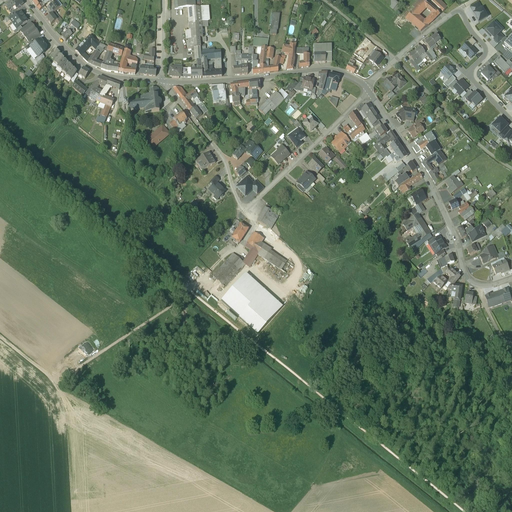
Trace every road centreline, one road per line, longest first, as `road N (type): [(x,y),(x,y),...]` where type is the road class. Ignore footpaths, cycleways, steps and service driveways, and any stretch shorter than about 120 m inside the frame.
road 1 (track): [(0,128),(461,511)]
road 2 (residential): [(165,83),(223,157),(245,210),(368,93)]
road 3 (track): [(0,336),(58,384),(178,304),(237,246)]
road 4 (residential): [(368,93),(427,184),(464,282),(487,290),(511,281)]
road 5 (track): [(511,173),(320,0)]
road 6 (residential): [(165,83),(329,71),(365,87)]
road 7 (residential): [(28,0),(90,68),(165,83)]
